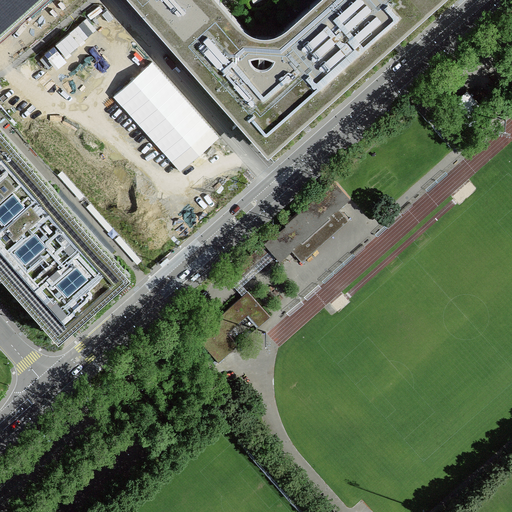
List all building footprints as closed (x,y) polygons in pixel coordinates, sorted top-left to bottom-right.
[(0,0),(0,32),(38,0),(0,0)] [(131,0),(270,153),(449,0),(131,0)] [(466,93),(449,107),(468,129),(485,114),(466,93)] [(0,131),(0,276),(57,341),(129,278),(0,131)] [(290,249),(302,261),(350,219),(338,206),(350,196),(334,178),(225,274),(242,295),(248,290),(243,283),(275,255),(280,259),(290,249)] [(242,295),(195,335),(219,361),(238,344),(227,331),(248,313),(258,325),(270,316),(248,290),(242,295)]
